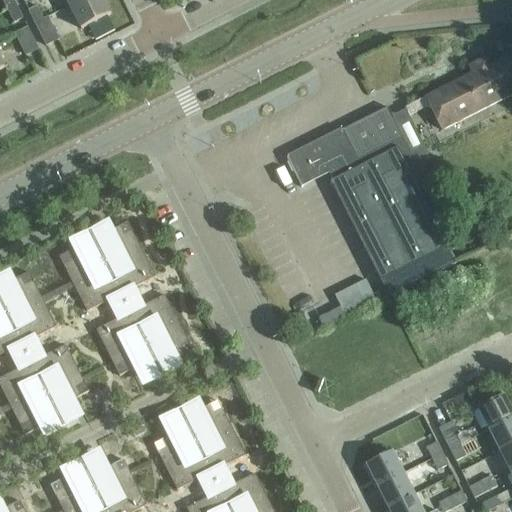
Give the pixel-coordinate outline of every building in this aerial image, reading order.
[(0,0),(6,11),(16,6),(12,0),(0,0)] [(101,0),(83,0),(69,7),(80,30),(109,16),(101,0)] [(16,6),(6,11),(13,24),(22,19),(16,6)] [(27,12),(34,25),(43,20),(37,7),(27,12)] [(43,20),(34,25),(45,47),(58,41),(47,18),(43,20)] [(38,51),(27,28),(14,35),(25,57),(38,51)] [(474,74),(425,99),(429,107),(442,132),(511,96),(511,70),(505,58),(487,67),(489,70),(476,77),(474,74)] [(393,115),(391,116),(401,136),(415,162),(406,167),(445,244),(464,235),(426,157),(428,156),(409,118),(429,107),(425,99),(404,109),(405,111),(394,117),(393,115)] [(401,136),(391,116),(387,108),(342,130),(344,133),(252,180),(263,203),(327,171),(391,298),(456,265),(445,244),(406,167),(415,162),(401,136)] [(0,417),(11,411),(24,436),(45,426),(48,433),(76,419),(68,403),(89,393),(65,347),(43,358),(34,340),(56,329),(44,304),(74,289),(86,313),(108,302),(117,320),(96,332),(119,378),(139,367),(147,383),(175,369),(172,362),(192,352),(164,297),(142,308),(133,290),(155,279),(127,224),(107,234),(104,227),(76,241),(79,248),(59,259),(71,284),(41,299),(28,274),(8,284),(5,277),(0,279),(0,356),(9,352),(18,371),(0,379),(0,388),(9,406),(0,409),(0,417)] [(291,295),(303,313),(321,301),(309,283),(291,295)] [(452,401),(458,413),(475,404),(469,393),(452,401)] [(478,410),(489,432),(511,420),(511,414),(503,397),(478,410)] [(273,511),(254,475),(233,486),(223,468),(245,457),(217,402),(197,412),(194,406),(166,420),(174,435),(153,446),(177,492),(198,481),(208,499),(186,510),(186,511),(136,511),(146,507),(123,461),(102,471),(95,456),(67,470),(70,477),(50,487),(62,511),(24,511),(19,502),(0,511),(273,511)] [(511,420),(489,432),(500,454),(511,447),(511,420)] [(438,430),(449,452),(460,446),(454,435),(458,433),(452,423),(438,430)] [(426,449),(431,461),(442,455),(436,444),(426,449)] [(460,446),(449,452),(455,463),(466,458),(460,446)] [(511,447),(500,454),(510,475),(511,474),(511,447)] [(366,466),(377,488),(403,475),(392,453),(366,466)] [(442,455),(431,461),(437,472),(448,467),(442,455)] [(377,488),(388,510),(414,497),(403,475),(377,488)] [(491,478),(480,484),(485,494),(496,488),(491,478)] [(485,494),(480,484),(468,489),(474,500),(485,494)] [(461,493),(449,499),(455,509),(466,504),(461,493)] [(388,510),(388,511),(421,511),(414,497),(388,510)] [(482,505),(484,511),(487,511),(500,506),(497,498),(482,505)] [(449,511),(455,509),(449,499),(438,505),(441,511),(449,511)]
